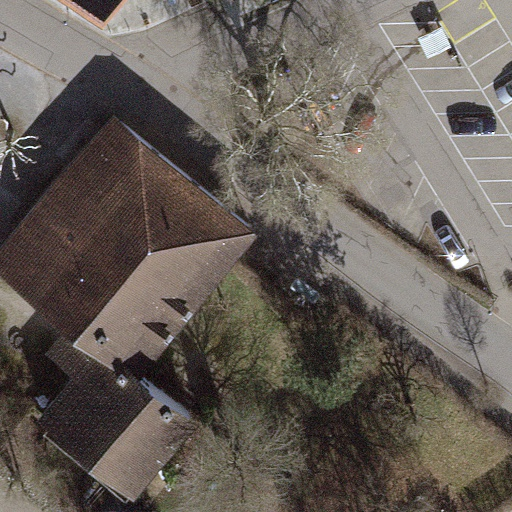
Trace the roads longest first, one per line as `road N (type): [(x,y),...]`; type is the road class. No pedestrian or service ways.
road 1 (residential): [(154,108),(511,362)]
road 2 (residential): [(154,108),(223,61),(352,22),(393,0)]
road 3 (residential): [(0,4),(154,108)]
